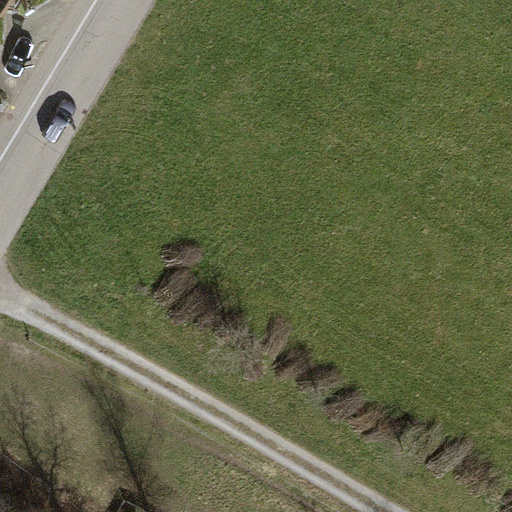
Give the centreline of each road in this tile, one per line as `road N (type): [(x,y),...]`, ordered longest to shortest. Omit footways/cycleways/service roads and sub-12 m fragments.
road 1 (track): [(0,290),(377,511)]
road 2 (residential): [(0,200),(123,0)]
